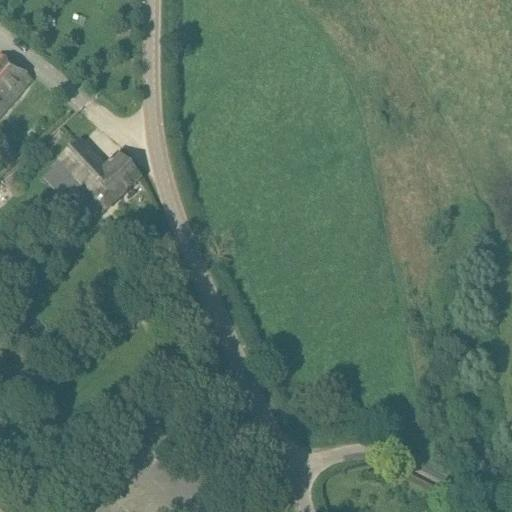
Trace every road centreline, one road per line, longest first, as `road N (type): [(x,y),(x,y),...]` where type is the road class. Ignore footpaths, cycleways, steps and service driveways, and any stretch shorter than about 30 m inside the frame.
road 1 (unclassified): [(290,475),(163,193),(142,107),(149,0)]
road 2 (unclassified): [(497,511),(371,451),(290,475)]
